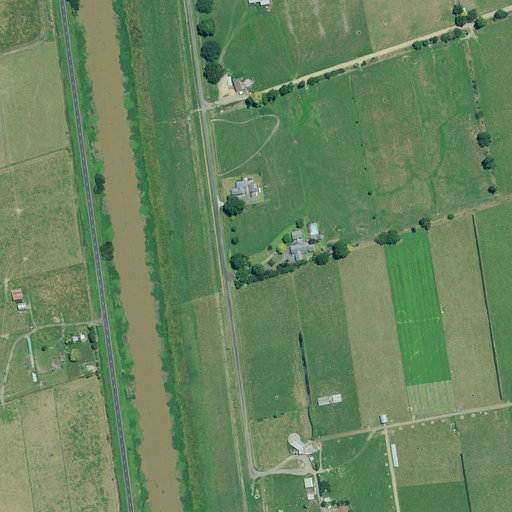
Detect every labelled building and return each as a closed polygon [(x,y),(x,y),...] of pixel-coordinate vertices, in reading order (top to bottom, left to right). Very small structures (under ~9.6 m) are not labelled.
[(237,81),(237,78),(233,79),(237,91),(243,89),(240,80),(237,81)] [(247,188),(246,181),(237,182),(237,189),(232,189),(232,195),(245,194),(244,188),(247,188)] [(299,239),(303,238),(302,231),(292,232),(294,240),(298,239),(298,242),(299,245),(291,246),(293,256),(296,255),(297,261),(304,260),(303,254),(308,252),(307,251),(310,251),(310,252),(315,251),(314,244),(309,245),(309,243),(304,244),(303,241),(300,242),(299,239)] [(24,299),(22,289),(12,291),(15,301),(24,299)] [(28,309),(26,302),(19,304),(20,311),(28,309)] [(81,335),(81,334),(78,335),(78,336),(73,337),(74,343),(76,343),(76,341),(82,340),(82,339),(86,339),(85,335),(81,335)] [(342,401),(341,394),(333,396),(334,403),(342,401)] [(330,404),(328,397),(318,399),(320,406),(330,404)] [(388,422),(387,415),(380,416),(381,423),(388,422)] [(303,446),(294,440),(291,445),(299,450),(300,454),(304,454),(303,446)] [(313,487),(312,478),(305,479),(306,488),(313,487)]
